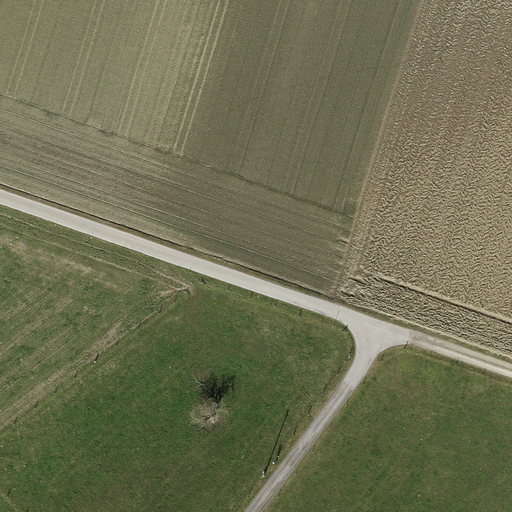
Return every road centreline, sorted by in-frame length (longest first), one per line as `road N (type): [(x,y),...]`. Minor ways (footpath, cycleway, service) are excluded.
road 1 (track): [(0,195),(511,377)]
road 2 (track): [(255,511),(390,337)]
